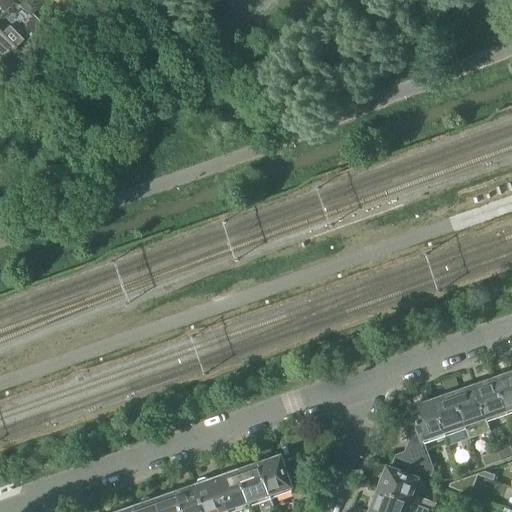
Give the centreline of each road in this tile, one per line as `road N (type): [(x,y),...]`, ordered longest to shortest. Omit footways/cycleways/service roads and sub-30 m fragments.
road 1 (track): [(0,383),(511,201)]
road 2 (residential): [(11,507),(351,388)]
road 3 (residential): [(351,388),(511,331)]
road 4 (residential): [(326,511),(358,426),(351,388)]
